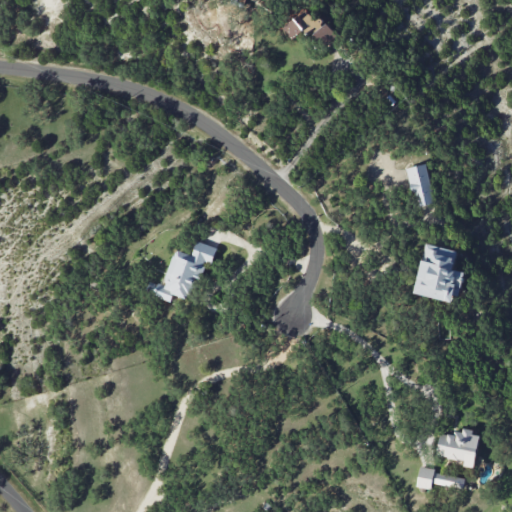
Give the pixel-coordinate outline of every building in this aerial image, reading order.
[(299,22),(312,36),(325,24),(319,17),(316,20),(309,13),(299,22)] [(304,30),(294,19),(283,28),(292,39),(304,30)] [(337,35),(327,24),(314,35),(324,47),(337,35)] [(434,203),(426,163),(406,168),(414,207),(434,203)] [(217,247),(197,241),(193,255),(175,249),(164,284),(158,282),(153,296),(170,301),(172,295),(191,301),(205,262),(211,264),(217,247)] [(414,294),(452,301),(453,295),(459,296),(464,272),(453,269),(457,250),(424,243),(414,294)] [(480,435),(473,434),(473,431),(456,428),(454,435),(440,432),(436,456),(465,461),(464,465),(474,467),(480,435)] [(465,476),(419,468),(416,486),(431,489),(432,483),(463,488),(465,476)]
